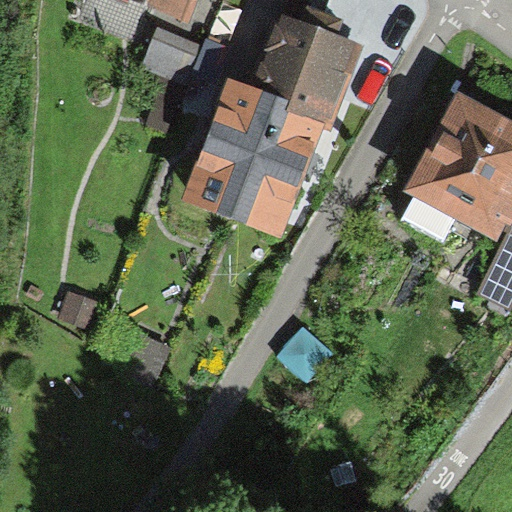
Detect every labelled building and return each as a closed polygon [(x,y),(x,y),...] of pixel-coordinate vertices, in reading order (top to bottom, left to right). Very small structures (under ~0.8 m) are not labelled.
[(102,0),(187,31),(197,0),(102,0)] [(331,136),(361,54),(273,23),(247,97),(225,89),(180,217),(277,252),(320,132),(331,136)] [(198,92),(213,54),(158,32),(142,71),(198,92)] [(511,129),(454,101),(403,202),(497,250),(509,226),(511,227),(511,129)] [(511,227),(509,226),(497,250),(477,293),(511,310),(511,309),(511,227)] [(86,329),(92,306),(65,299),(59,322),(86,329)] [(158,350),(134,342),(124,372),(147,380),(158,350)]
